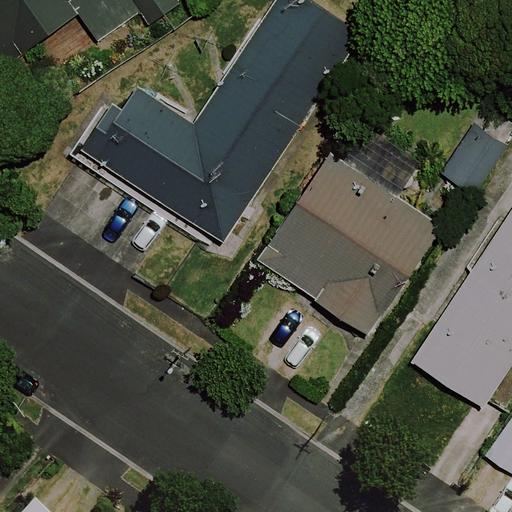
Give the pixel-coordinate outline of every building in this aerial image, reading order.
[(0,0),(0,63),(65,15),(87,44),(125,15),(140,35),(182,4),(179,0),(0,0)] [(361,34),(308,0),(271,0),(193,120),(132,80),(84,154),(223,245),(361,34)] [(475,193),(511,138),(511,124),(468,95),(424,158),(475,193)] [(360,198),(325,175),(264,270),(365,336),(437,224),(371,182),(360,198)] [(511,200),(406,359),(479,408),(511,358),(511,200)] [(511,475),(511,406),(477,455),(510,479),(511,475)]
